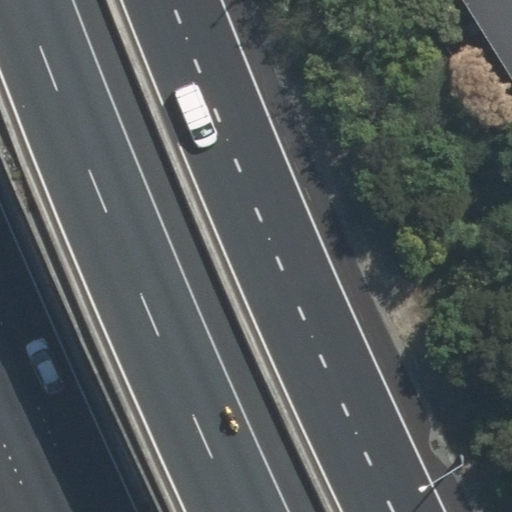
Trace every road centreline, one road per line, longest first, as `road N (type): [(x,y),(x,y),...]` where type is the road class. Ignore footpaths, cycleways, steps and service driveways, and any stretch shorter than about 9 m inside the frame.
road 1 (motorway): [(163,0),(236,195),(378,511)]
road 2 (motorway): [(29,0),(163,347),(242,511)]
road 3 (motorway): [(89,511),(0,312)]
road 4 (motorway): [(28,511),(0,313)]
